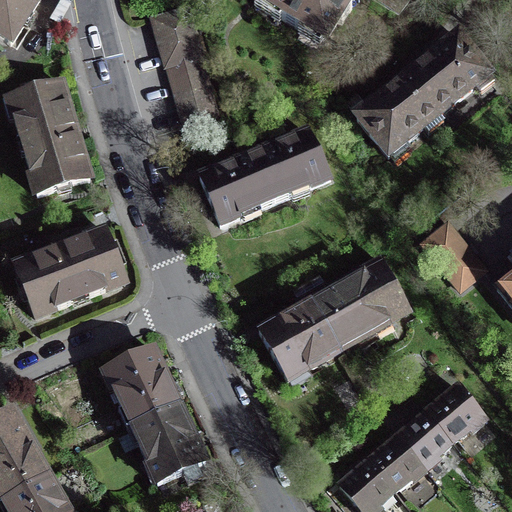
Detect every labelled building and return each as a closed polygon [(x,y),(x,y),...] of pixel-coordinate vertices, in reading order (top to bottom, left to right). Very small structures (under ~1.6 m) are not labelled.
[(0,0),(0,40),(11,47),(40,0),(0,0)] [(257,0),(283,17),(281,20),(301,32),(303,29),(325,43),(337,24),(341,26),(351,11),(347,8),(351,0),(373,0),(399,16),(409,0),(257,0)] [(187,13),(154,22),(160,45),(167,68),(168,68),(170,75),(174,90),(178,105),(183,120),(185,128),(216,119),(187,13)] [(414,108),(409,112),(424,131),(489,78),(458,40),(429,64),(428,63),(422,67),(417,71),(418,73),(398,89),(414,108)] [(60,85),(8,101),(37,198),(90,183),(75,134),(60,85)] [(387,98),(357,121),(389,160),(424,131),(409,112),(414,108),(398,89),(397,88),(392,92),(386,96),(387,98)] [(261,155),(261,154),(254,157),(248,160),(200,181),(220,229),(243,219),(242,218),(258,211),(259,213),(292,199),(291,197),(307,190),(308,192),(331,182),(308,135),(261,155)] [(448,226),(422,247),(460,294),(486,273),(467,250),(448,226)] [(60,251),(15,269),(35,320),(126,285),(106,233),(60,251)] [(347,285),(312,305),(340,353),(358,342),(357,340),(371,333),(389,322),(390,324),(409,313),(382,265),(347,285)] [(511,279),(497,291),(511,309),(511,279)] [(306,372),(340,353),(312,305),(306,309),(260,335),(288,382),(289,381),(288,378),(304,369),(306,372)] [(131,430),(179,408),(160,369),(152,351),(104,374),(131,430)] [(451,395),(427,415),(453,446),(482,422),(456,390),(451,395)] [(197,447),(179,408),(131,430),(158,487),(205,465),(197,447)] [(0,496),(4,504),(48,479),(29,446),(10,412),(0,417),(0,496)] [(453,446),(427,415),(403,435),(398,440),(424,471),(453,446)] [(392,444),(369,464),(395,495),(424,471),(398,440),(392,444)] [(375,511),(395,495),(369,464),(345,484),(340,489),(358,511),(375,511)] [(67,511),(64,506),(48,479),(4,504),(9,511),(67,511)]
